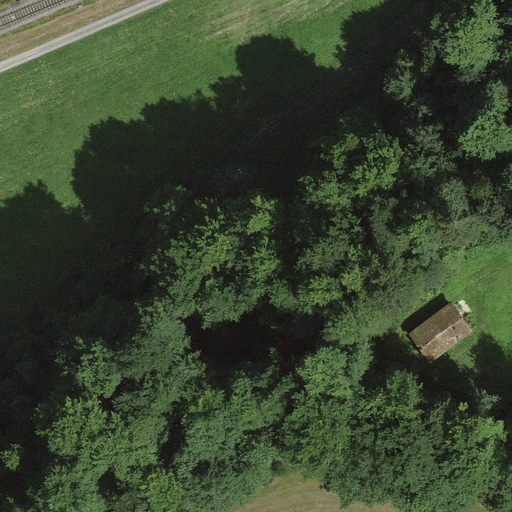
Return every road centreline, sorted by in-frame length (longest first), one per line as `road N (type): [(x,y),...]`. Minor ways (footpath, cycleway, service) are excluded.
road 1 (track): [(511,498),(325,445),(189,448),(0,495)]
road 2 (track): [(0,65),(147,0)]
